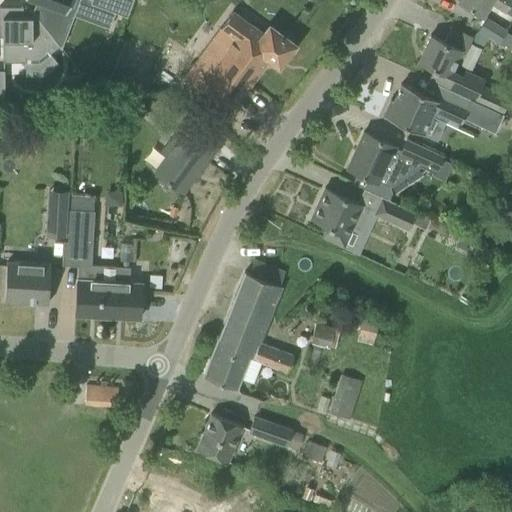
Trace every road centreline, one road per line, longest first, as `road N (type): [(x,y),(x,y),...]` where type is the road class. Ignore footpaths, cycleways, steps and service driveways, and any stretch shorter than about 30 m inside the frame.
road 1 (residential): [(157,367),(216,246),(392,0)]
road 2 (residential): [(157,367),(0,351)]
road 3 (unclassified): [(98,511),(157,367)]
